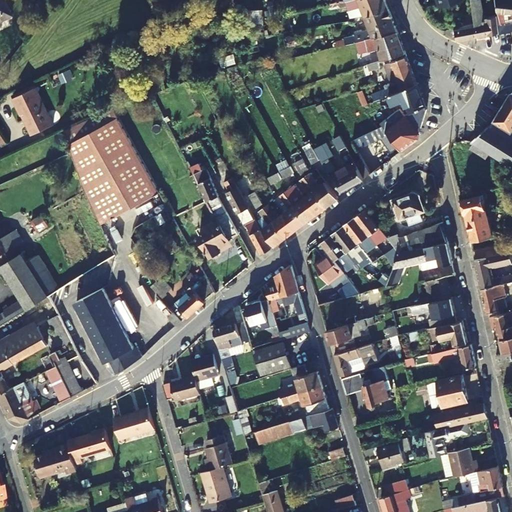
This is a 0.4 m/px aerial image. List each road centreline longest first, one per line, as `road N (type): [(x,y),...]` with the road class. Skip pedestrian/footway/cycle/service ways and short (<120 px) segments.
road 1 (residential): [(511,480),(432,142)]
road 2 (residential): [(372,511),(291,244)]
road 3 (residential): [(291,244),(432,142)]
road 4 (residential): [(10,440),(148,366)]
road 5 (unknown): [(161,355),(123,290),(124,251),(138,215)]
road 6 (residential): [(148,366),(262,266)]
road 7 (residential): [(148,366),(192,511)]
